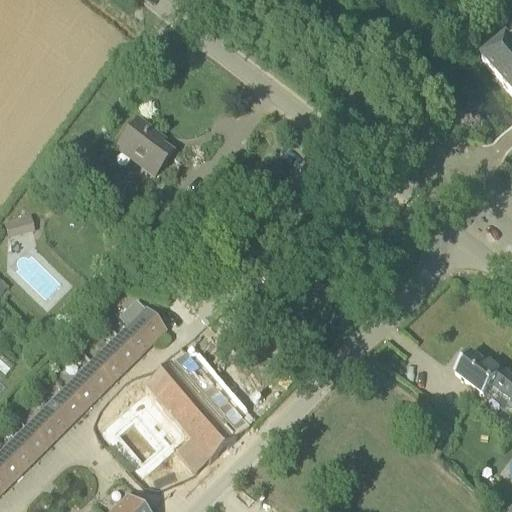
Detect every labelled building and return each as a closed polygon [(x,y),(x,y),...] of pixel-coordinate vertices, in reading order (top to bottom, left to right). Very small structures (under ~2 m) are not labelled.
[(511,49),(507,44),(482,65),(511,99),(511,49)] [(154,181),(172,158),(157,146),(160,141),(137,124),(119,148),(145,167),(141,172),(154,181)] [(4,241),(32,235),(28,218),(0,225),(4,241)] [(0,497),(166,335),(144,313),(0,453),(0,497)] [(455,378),(482,398),(491,388),(511,403),(511,379),(489,361),(485,367),(471,357),(455,378)] [(130,406),(195,479),(208,467),(209,468),(235,444),(248,432),(185,359),(130,406)] [(139,511),(128,500),(116,511),(139,511)]
